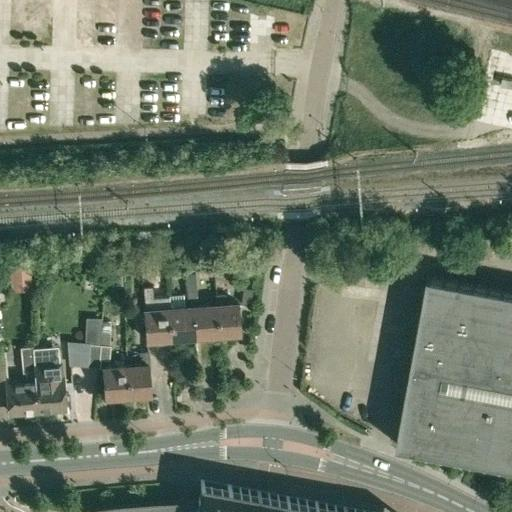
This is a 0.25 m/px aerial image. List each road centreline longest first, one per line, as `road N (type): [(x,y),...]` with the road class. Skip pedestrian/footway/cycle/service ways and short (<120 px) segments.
road 1 (unclassified): [(272,444),(332,0)]
road 2 (secondary): [(272,444),(0,463)]
road 3 (secondary): [(472,511),(416,485),(272,444)]
